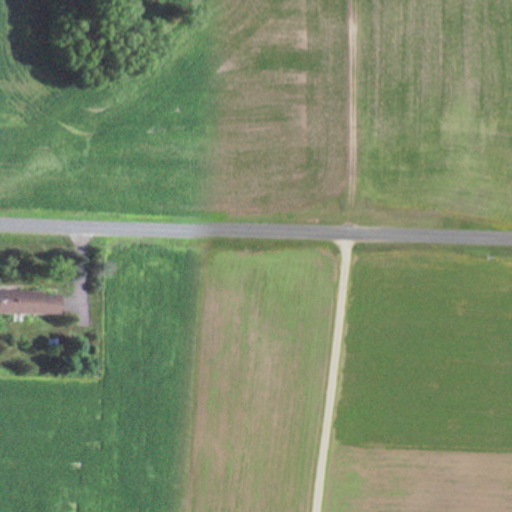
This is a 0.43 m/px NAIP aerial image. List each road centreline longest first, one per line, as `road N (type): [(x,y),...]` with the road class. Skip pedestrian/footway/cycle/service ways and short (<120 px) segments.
road 1 (residential): [(0,220),(347,244),(511,244)]
road 2 (residential): [(347,244),(317,511)]
